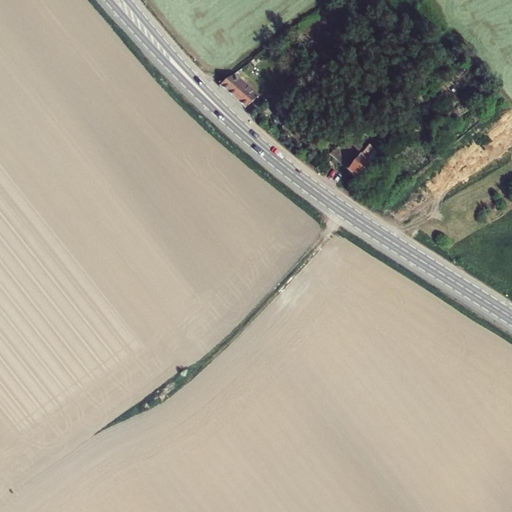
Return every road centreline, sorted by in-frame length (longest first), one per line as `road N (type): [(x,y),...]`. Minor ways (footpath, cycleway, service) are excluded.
road 1 (secondary): [(509,315),(288,169)]
road 2 (secondary): [(109,0),(217,113),(288,169)]
road 3 (secondary): [(288,169),(127,0)]
